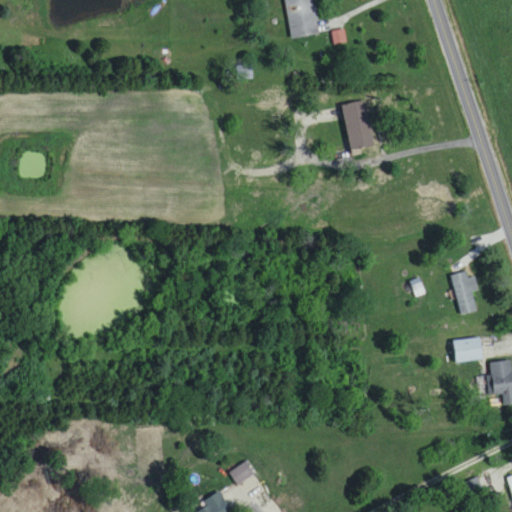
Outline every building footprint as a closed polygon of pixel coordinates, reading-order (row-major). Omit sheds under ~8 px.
[(284,0),(292,41),(320,36),(313,0),(284,0)] [(253,67),(237,68),(237,82),(253,81),(253,67)] [(168,117),(202,117),(202,93),(168,93),(168,117)] [(374,148),(363,103),(340,108),(351,153),(374,148)] [(473,293),(479,291),(476,278),(469,279),(467,272),(452,276),(462,316),(478,312),(473,293)] [(480,339),(453,341),(454,363),(482,362),(480,339)] [(503,396),(504,407),(511,405),(511,361),(489,363),(490,377),(478,378),(479,398),(503,396)] [(254,478),(247,465),(230,473),(237,487),(254,478)] [(230,511),(231,511),(221,494),(187,511),(230,511)]
